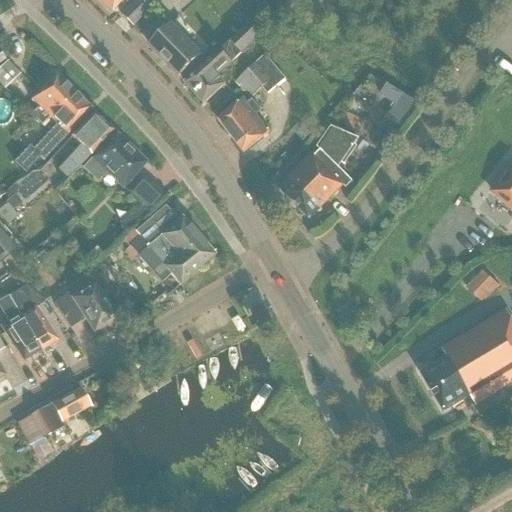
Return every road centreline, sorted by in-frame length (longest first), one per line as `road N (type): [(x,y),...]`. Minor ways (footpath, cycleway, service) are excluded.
road 1 (residential): [(285,284),(386,185),(511,10)]
road 2 (tertiary): [(272,262),(172,111),(58,0)]
road 3 (residential): [(0,414),(272,262)]
road 4 (tertiary): [(416,511),(285,284)]
